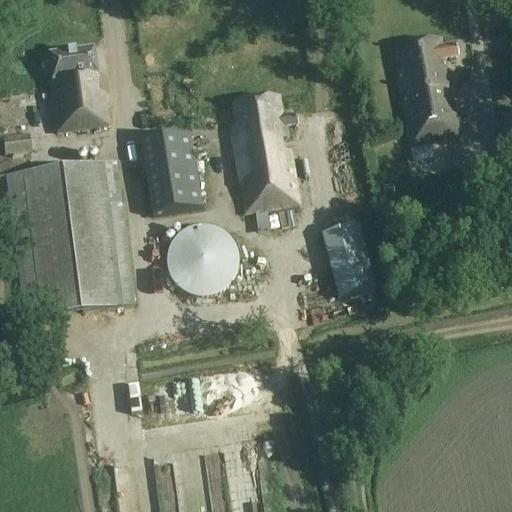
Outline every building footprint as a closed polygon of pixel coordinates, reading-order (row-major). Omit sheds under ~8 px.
[(439,144),(457,140),(450,102),(440,104),(437,93),(448,90),(443,62),(458,59),(456,45),(440,48),(438,40),(396,49),(400,72),(395,73),(409,150),(429,146),(428,136),(438,134),(439,144)] [(51,82),(48,83),(52,110),(55,136),(106,129),(102,97),(97,97),(94,81),(96,79),(92,51),(48,56),(51,82)] [(283,118),(279,98),(231,106),(235,128),(229,129),(243,217),(299,208),(290,152),(282,154),(280,142),(288,141),(286,128),(298,126),(297,116),(283,118)] [(511,115),(494,118),(500,161),(511,159),(511,115)] [(3,141),(5,158),(31,155),(29,138),(3,141)] [(6,177),(23,322),(128,310),(111,164),(6,177)] [(196,175),(147,183),(153,220),(202,212),(196,175)] [(358,229),(321,239),(337,302),(374,292),(358,229)] [(268,366),(240,371),(242,383),(270,378),(268,366)]
